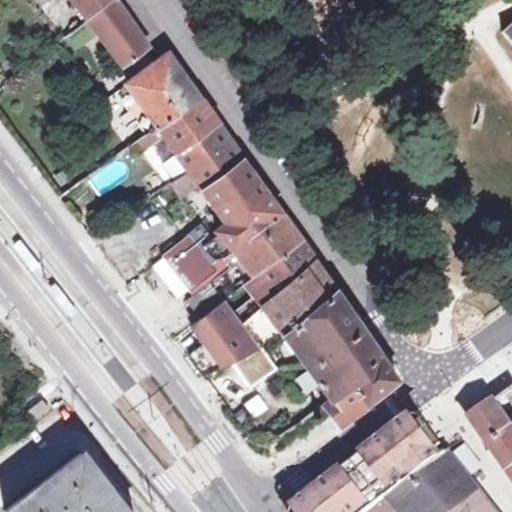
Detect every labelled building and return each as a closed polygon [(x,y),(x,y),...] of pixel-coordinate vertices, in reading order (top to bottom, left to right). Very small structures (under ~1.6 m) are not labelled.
[(73,0),(88,18),(124,64),(149,45),(115,0),(73,0)] [(511,24),(503,32),(511,42),(511,24)] [(160,128),(200,99),(168,54),(127,83),(127,84),(116,92),(148,136),(160,128)] [(203,189),(244,161),(243,160),(200,99),(160,128),(189,168),(199,184),(203,189)] [(244,161),(203,189),(227,223),(216,231),(233,249),(235,250),(282,214),(244,161)] [(199,184),(189,168),(172,181),(181,195),(199,184)] [(241,259),(254,276),(301,241),(282,214),(235,250),(233,249),(223,256),(231,266),(241,259)] [(165,256),(190,287),(214,269),(189,237),(165,256)] [(244,283),(261,305),(314,259),(301,241),(254,276),(244,283)] [(38,271),(16,243),(13,245),(11,248),(33,275),(38,271)] [(285,334),(335,291),(314,259),(261,305),(285,334)] [(200,317),(223,300),(210,282),(187,300),(200,317)] [(73,312),(51,285),(46,289),(68,317),(71,314),(73,312)] [(373,347),(335,291),(285,334),(306,363),(331,400),(323,406),(325,408),(339,425),(396,379),(373,347)] [(232,361),(262,346),(241,321),(232,307),(225,299),(223,300),(200,317),(193,322),(225,365),(232,361)] [(285,334),(261,305),(245,318),(241,321),(262,346),(285,334)] [(278,367),(262,346),(232,361),(252,385),(278,367)] [(232,361),(225,365),(245,390),(252,385),(232,361)] [(511,425),(494,400),(470,418),(511,476),(511,425)] [(325,408),(323,406),(311,414),(300,422),(280,435),(264,447),(268,447),(280,438),(301,424),(312,416),(325,408)] [(304,511),(312,505),(325,495),(328,495),(330,494),(332,494),(334,494),(336,496),(337,498),(339,500),(346,495),(345,493),(343,489),(343,487),(345,484),(346,482),(383,455),(419,427),(427,438),(438,452),(445,447),(426,420),(424,419),(420,419),(416,418),(412,419),(410,420),(325,483),(315,491),(308,497),(302,502),(299,506),(297,509),(295,511),(304,511)] [(312,505),(304,511),(388,511),(394,508),(397,506),(402,511),(495,511),(481,494),(449,453),(442,458),(438,452),(427,438),(419,427),(383,455),(346,482),(345,484),(343,487),(343,489),(345,493),(346,495),(339,500),(337,498),(336,496),(334,494),(332,494),(330,494),(328,495),(325,495),(312,505)] [(127,511),(81,453),(3,511),(127,511)]
